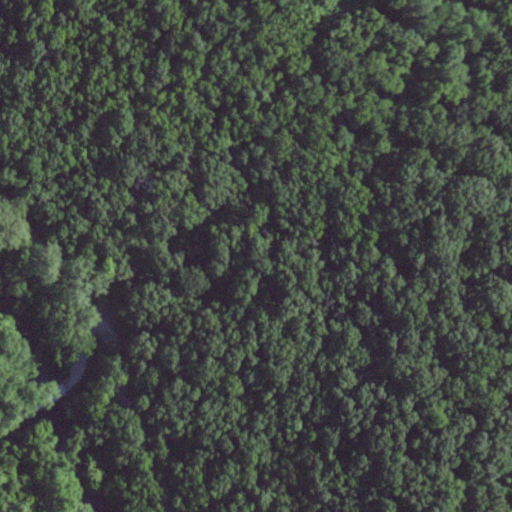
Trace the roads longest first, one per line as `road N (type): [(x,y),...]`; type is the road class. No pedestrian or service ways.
road 1 (residential): [(0,194),(67,264),(95,315),(148,511)]
road 2 (residential): [(0,417),(51,394),(95,315)]
